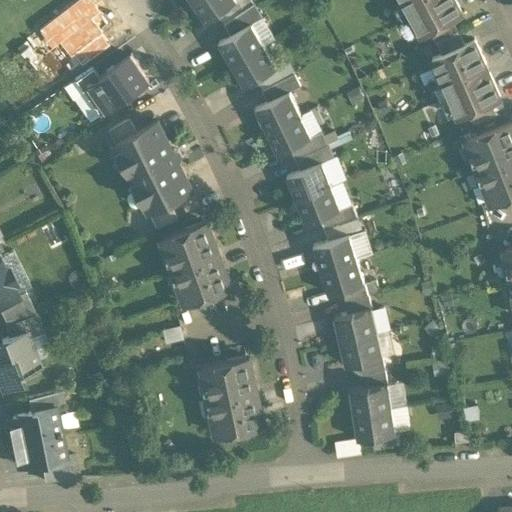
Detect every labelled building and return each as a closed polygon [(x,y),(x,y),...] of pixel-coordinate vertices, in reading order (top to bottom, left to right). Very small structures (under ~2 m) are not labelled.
[(69,58),(73,55),(102,35),(109,29),(88,0),(78,0),(45,24),(69,58)] [(237,2),(235,0),(194,0),(191,2),(206,23),(217,15),(237,2)] [(239,0),(237,2),(217,15),(224,25),(253,5),(249,0),(239,0)] [(462,13),(454,0),(401,0),(421,36),(452,19),(462,13)] [(253,5),(224,25),(230,36),(251,24),(251,25),(262,18),(253,5)] [(452,19),(430,30),(436,43),(458,32),(452,19)] [(230,36),(218,43),(231,65),(264,46),(251,25),(251,24),(230,36)] [(458,32),(436,43),(442,55),(464,45),(458,32)] [(73,55),(81,66),(109,46),(102,35),(73,55)] [(500,98),(474,40),(464,45),(442,55),(432,59),(458,117),(467,113),(490,103),(500,98)] [(264,46),(231,65),(244,87),(256,80),(276,68),(264,46)] [(99,78),(81,90),(99,116),(148,82),(130,56),(99,78)] [(276,68),(256,80),(262,91),(294,74),(288,62),(276,68)] [(92,68),(74,80),(81,90),(99,78),(92,68)] [(294,74),(262,91),(267,102),(289,92),(300,87),(294,74)] [(267,102),(255,108),(266,131),(300,115),(289,92),(267,102)] [(490,103),(467,113),(473,125),(496,115),(490,103)] [(300,115),(266,131),(277,154),(289,148),(311,137),(300,115)] [(129,118),(108,130),(115,143),(136,132),(129,118)] [(171,150),(157,122),(136,132),(115,143),(120,153),(124,155),(129,165),(128,169),(135,185),(139,186),(145,197),(144,201),(149,211),(169,201),(191,189),(177,161),(179,161),(179,160),(180,156),(178,151),(173,149),(171,150)] [(511,124),(511,123),(466,140),(491,204),(511,195),(511,124)] [(311,137),(289,148),(295,159),(328,145),(322,132),(311,137)] [(328,145),(295,159),(300,170),(322,162),(334,158),(328,145)] [(300,170),(287,176),(296,199),(331,185),(322,162),(300,170)] [(331,185),(296,199),(305,223),(319,218),(340,209),(331,185)] [(178,219),(169,201),(149,211),(157,228),(178,219)] [(340,209),(319,218),(324,229),(328,228),(357,217),(352,205),(340,209)] [(357,217),(328,228),(324,229),(328,241),(361,229),(357,217)] [(207,223),(162,240),(185,304),(230,287),(207,223)] [(328,241),(313,245),(320,270),(357,259),(349,234),(328,241)] [(357,259),(320,270),(328,294),(342,290),(364,283),(357,259)] [(0,304),(18,296),(17,295),(12,284),(15,282),(7,266),(4,268),(0,260),(0,304)] [(376,281),(342,290),(345,302),(368,296),(379,292),(376,281)] [(35,314),(24,291),(17,295),(18,296),(0,304),(0,312),(6,324),(35,314)] [(368,296),(345,302),(347,314),(371,309),(368,296)] [(347,314),(334,317),(340,342),(377,333),(371,309),(347,314)] [(35,314),(6,324),(10,336),(26,330),(28,336),(42,331),(35,314)] [(10,336),(0,339),(2,343),(0,343),(0,384),(2,389),(23,381),(19,372),(39,365),(28,336),(26,330),(10,336)] [(377,333),(340,342),(346,367),(359,364),(382,358),(377,333)] [(249,358),(202,368),(216,434),(263,425),(249,358)] [(382,358),(359,364),(361,376),(385,371),(382,358)] [(385,371),(361,376),(363,388),(387,384),(385,371)] [(363,388),(350,390),(354,415),(391,410),(387,384),(363,388)] [(61,390),(27,398),(30,410),(55,405),(55,406),(64,404),(61,390)] [(30,410),(27,411),(28,414),(21,415),(21,413),(11,415),(12,422),(9,424),(9,427),(11,440),(60,431),(55,406),(55,405),(30,410)] [(391,410),(354,415),(357,440),(371,438),(395,435),(391,410)] [(60,431),(11,440),(14,453),(14,455),(16,456),(17,457),(19,457),(21,464),(30,462),(30,460),(37,459),(37,462),(40,461),(65,456),(65,455),(60,431)] [(470,432),(454,433),(455,443),(470,442),(470,432)] [(395,435),(371,438),(373,451),(397,448),(395,435)] [(75,453),(65,455),(65,456),(40,461),(43,479),(79,476),(76,460),(75,453)]
